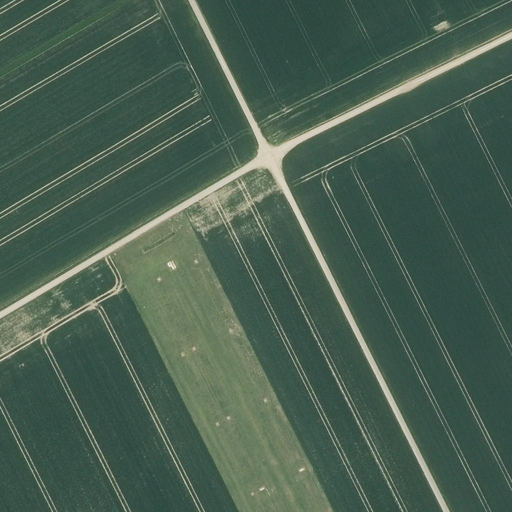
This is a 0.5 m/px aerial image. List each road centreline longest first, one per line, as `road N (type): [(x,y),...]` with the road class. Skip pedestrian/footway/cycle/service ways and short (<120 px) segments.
road 1 (track): [(194,0),(450,511)]
road 2 (track): [(276,164),(0,328)]
road 3 (track): [(276,164),(511,46)]
